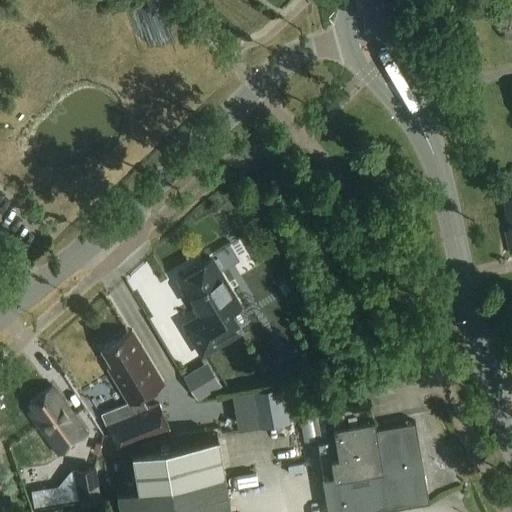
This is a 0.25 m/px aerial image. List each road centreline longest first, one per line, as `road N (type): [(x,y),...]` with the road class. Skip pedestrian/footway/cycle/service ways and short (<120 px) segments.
road 1 (residential): [(0,319),(295,56),(361,36)]
road 2 (tertiary): [(511,437),(480,360),(440,187),(416,124),(361,36)]
